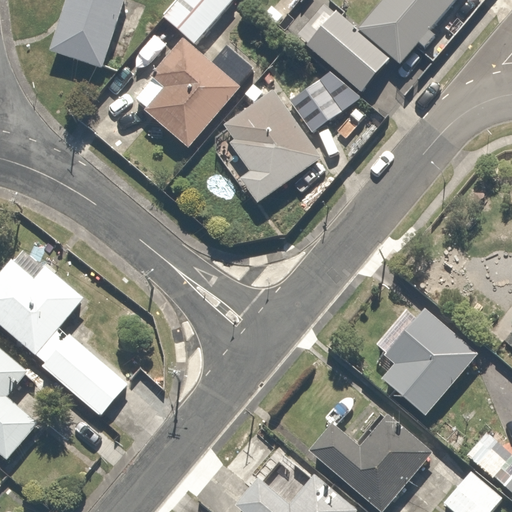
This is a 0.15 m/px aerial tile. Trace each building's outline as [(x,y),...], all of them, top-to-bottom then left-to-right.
[(127,0),(68,0),(51,56),(104,74),(127,0)] [(234,0),(182,0),(164,21),(196,49),(237,2),(234,0)] [(309,49),(363,96),(392,62),(402,70),(421,48),(426,52),(437,40),(431,35),(461,0),(388,0),(360,33),(338,15),(336,17),(325,8),(299,38),(311,47),(309,49)] [(147,115),(191,152),(242,91),(240,89),(255,71),(228,48),(213,65),(185,42),(152,81),(154,83),(137,103),(149,112),(147,115)] [(359,99),(332,76),(291,104),(314,137),(346,114),(345,113),(359,99)] [(324,162),(275,95),(226,130),(237,145),(232,149),(253,177),(243,184),(261,207),(324,162)] [(0,329),(39,361),(86,301),(30,259),(0,288),(0,329)] [(474,367),(426,325),(386,369),(394,376),(375,397),(415,433),(474,367)] [(0,458),(9,466),(40,431),(8,402),(29,379),(0,352),(0,458)] [(329,440),(305,467),(355,511),(382,511),(425,465),(382,426),(352,460),(329,440)] [(491,511),(492,511),(464,488),(443,511),(491,511)] [(274,511),(250,493),(235,511),(337,511),(309,489),(290,511),(274,511)]
